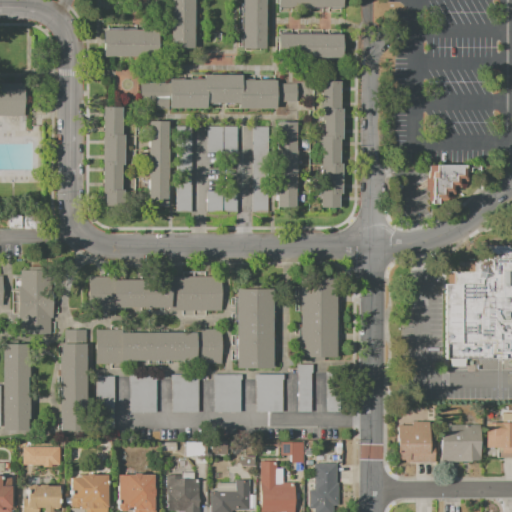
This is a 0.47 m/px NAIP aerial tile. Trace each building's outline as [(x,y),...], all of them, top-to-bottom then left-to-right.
[(170,48),(170,0),(193,0),(193,48),(170,48)] [(242,49),(242,0),(265,0),(265,49),(242,49)] [(341,7),(340,0),(276,0),(276,8),(341,7)] [(103,56),(103,30),(157,30),(157,57),(103,56)] [(277,34),(341,34),(341,57),(277,57),(277,34)] [(139,101),(140,83),(169,83),(169,80),(203,80),(203,75),(239,75),(239,80),(275,81),(275,84),(296,84),(296,102),(275,102),(275,109),(238,108),(238,103),(206,103),(205,108),(168,108),(168,109),(155,109),(155,101),(139,101)] [(318,207),(318,191),(321,191),(321,166),(318,166),(318,164),(318,150),(319,136),(322,136),(322,122),(322,111),(319,111),(319,81),(338,81),(338,108),(340,108),(340,117),(340,129),(340,133),(340,139),(337,139),(337,141),(337,163),(340,163),(340,172),(339,184),(339,187),(339,194),(337,194),(337,197),(337,207),(327,207),(318,207)] [(0,116),(0,84),(22,84),(22,116),(0,116)] [(104,205),(105,192),(102,192),(102,162),(104,162),(105,137),(102,137),(102,107),(121,107),(121,135),(123,135),(123,165),(120,165),(120,190),(123,190),(123,206),(104,205)] [(148,206),(148,179),(147,179),(147,149),(148,149),(148,121),(167,121),(167,149),(167,179),(166,179),(166,206),(148,206)] [(275,207),(275,179),(274,179),(274,149),(275,149),(275,121),(294,122),(293,150),(294,150),(294,164),(294,179),(293,179),(293,191),(293,207),(283,207),(275,207)] [(175,212),(176,126),(191,126),(191,212),(175,212)] [(206,152),(207,127),(236,127),(236,153),(206,152)] [(252,212),(252,127),(267,127),(266,212),(252,212)] [(431,198),(431,177),(427,177),(427,165),(464,165),(464,171),(467,171),(467,181),(460,181),(460,188),(454,188),(454,195),(445,195),(445,198),(431,198)] [(206,211),(206,191),(236,191),(236,212),(206,211)] [(8,228),(8,215),(21,215),(21,228),(8,228)] [(23,229),(23,216),(36,216),(36,229),(23,229)] [(511,245),(511,358),(502,358),(498,358),(473,358),(465,358),(463,358),(463,366),(448,366),(448,358),(443,358),(443,274),(443,271),(466,271),(466,264),(466,258),(478,258),(478,245),(511,245)] [(20,334),(20,318),(17,318),(17,287),(19,287),(19,276),(43,276),(43,291),(51,291),(52,318),(49,318),(49,334),(20,334)] [(88,311),(88,277),(115,277),(115,280),(169,281),(169,277),(220,277),(220,311),(169,311),(169,308),(115,308),(115,312),(88,311)] [(299,357),(299,279),(334,278),(335,356),(299,357)] [(235,368),(235,289),(271,289),(271,368),(235,368)] [(61,430),(61,418),(59,418),(58,397),(60,397),(60,376),(59,376),(58,356),(60,356),(60,344),(63,344),(63,329),(85,329),(85,430),(61,430)] [(95,364),(95,330),(121,330),(121,333),(192,333),(192,329),(219,329),(220,340),(223,340),(223,353),(220,353),(220,363),(193,363),(193,360),(119,360),(119,363),(95,364)] [(1,431),(1,344),(26,344),(26,357),(27,356),(28,377),(26,377),(26,398),(28,397),(28,419),(26,419),(26,431),(1,431)] [(298,412),(297,373),(296,373),(296,365),(311,364),(311,372),(310,372),(310,412),(298,412)] [(171,412),(171,380),(170,380),(170,375),(198,374),(198,380),(197,380),(197,412),(171,412)] [(214,412),(214,380),(212,380),(212,375),(241,374),(241,380),(239,380),(240,412),(214,412)] [(256,412),(255,380),(254,380),(254,374),(283,374),(283,380),(281,380),(281,412),(256,412)] [(96,375),(101,375),(101,377),(114,376),(114,428),(96,429),(96,375)] [(129,413),(129,380),(128,380),(128,375),(156,375),(156,380),(155,380),(155,412),(129,413)] [(326,412),(326,388),(337,388),(337,412),(326,412)] [(485,448),(485,423),(501,422),(501,413),(511,413),(511,454),(500,454),(500,447),(485,448)] [(397,460),(397,425),(411,425),(411,421),(429,421),(429,445),(434,445),(434,462),(406,462),(406,460),(397,460)] [(439,462),(439,423),(449,423),(449,425),(478,425),(479,461),(470,461),(439,462)] [(210,455),(210,441),(226,441),(226,454),(210,455)] [(185,457),(185,442),(206,442),(206,456),(203,456),(203,463),(195,463),(195,456),(185,457)] [(279,455),(279,442),(302,442),(302,463),(288,463),(288,455),(279,455)] [(175,443),(175,451),(158,451),(158,443),(175,443)] [(18,456),(18,444),(35,444),(35,456),(18,456)] [(240,466),(240,456),(254,456),(254,466),(240,466)] [(259,511),(259,461),(275,461),(275,483),(293,483),(293,511),(259,511)] [(307,508),(307,491),(313,490),(313,463),(335,463),(335,483),(337,483),(337,505),(332,505),(332,511),(313,511),(313,508),(307,508)] [(117,475),(131,475),(134,474),(138,473),(140,475),(155,475),(155,490),(153,490),(153,499),(154,499),(154,506),(155,506),(155,511),(132,511),(132,508),(128,508),(128,509),(126,510),(125,511),(123,511),(120,511),(119,510),(118,509),(117,508),(117,475)] [(69,506),(69,478),(78,478),(78,475),(86,475),(86,474),(92,474),(92,475),(106,475),(106,511),(84,511),(84,509),(79,509),(78,507),(72,507),(72,506),(69,506)] [(165,475),(180,475),(180,478),(197,478),(197,495),(198,500),(198,502),(198,511),(196,511),(183,511),(178,511),(178,510),(167,510),(167,503),(166,501),(167,497),(166,493),(165,493),(165,475)] [(0,511),(0,478),(10,478),(9,511),(0,511)] [(210,511),(210,491),(217,491),(217,483),(235,483),(235,480),(248,479),(248,494),(255,494),(255,507),(248,507),(248,510),(231,510),(231,511),(210,511)] [(25,486),(29,486),(30,485),(34,485),(35,486),(37,486),(38,485),(45,485),(46,486),(58,486),(58,507),(51,507),(51,511),(42,511),(42,508),(38,508),(38,511),(21,511),(21,499),(25,499),(25,486)]
